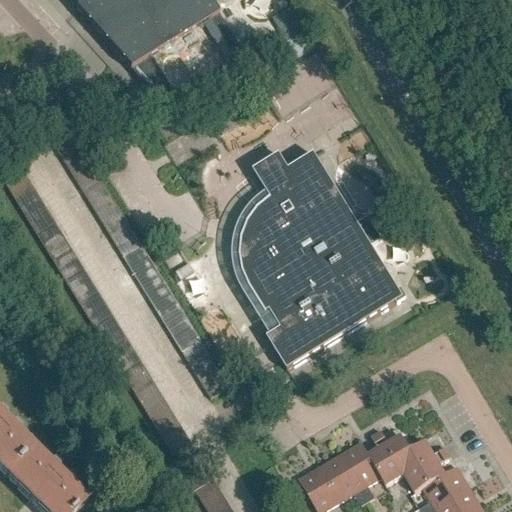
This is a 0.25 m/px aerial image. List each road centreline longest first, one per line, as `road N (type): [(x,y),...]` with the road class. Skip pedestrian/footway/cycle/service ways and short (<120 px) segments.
road 1 (residential): [(511,473),(440,353),(309,430),(290,422),(87,97),(42,48)]
road 2 (secondary): [(511,271),(349,0)]
